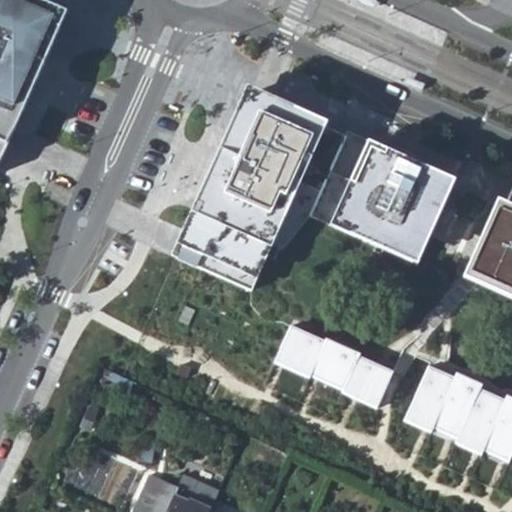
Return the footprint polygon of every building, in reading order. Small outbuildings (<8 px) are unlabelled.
[(0,0),(0,157),(67,13),(37,0),(0,0)] [(373,9),(376,2),(371,0),(355,0),(355,2),(373,9)] [(72,172),(116,76),(88,63),(44,160),(72,172)] [(407,77),(404,85),(422,92),(424,89),(425,85),(407,77)] [(176,257),(251,291),(328,125),(248,88),(171,254),(176,257)] [(153,213),(193,124),(163,110),(123,199),(153,213)] [(456,182),(349,134),(311,219),(417,267),(456,182)] [(511,206),(498,200),(463,278),(511,299),(511,206)] [(310,376),(325,342),(289,326),(272,364),(308,380),(310,376)] [(310,376),(345,391),(360,357),(362,354),(327,338),(325,342),(310,376)] [(344,394),(377,409),(394,372),(360,357),(345,391),(344,394)] [(429,366),(404,420),(433,432),(435,427),(457,378),(429,366)] [(457,378),(435,427),(459,438),(480,390),(482,385),(459,374),(457,378)] [(505,401),(480,390),(459,438),(455,445),(480,456),(482,452),(505,401)] [(505,401),(482,452),(509,464),(511,456),(511,398),(507,396),(505,401)] [(208,511),(217,492),(181,475),(175,489),(147,478),(131,511),(208,511)]
